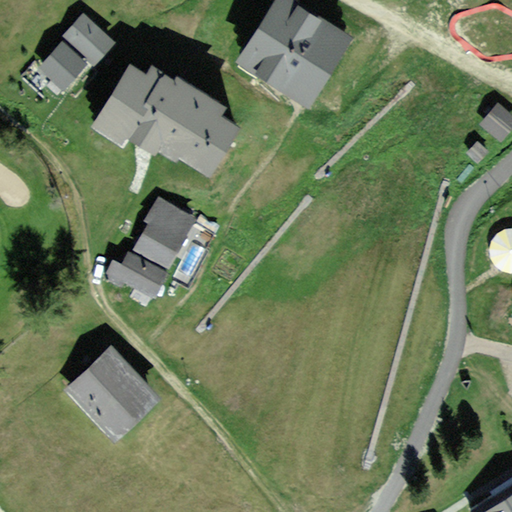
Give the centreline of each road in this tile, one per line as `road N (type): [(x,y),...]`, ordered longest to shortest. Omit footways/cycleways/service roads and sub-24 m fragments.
road 1 (residential): [(378,511),(459,341),(453,245),(461,217),(511,161)]
road 2 (track): [(511,133),(333,0)]
